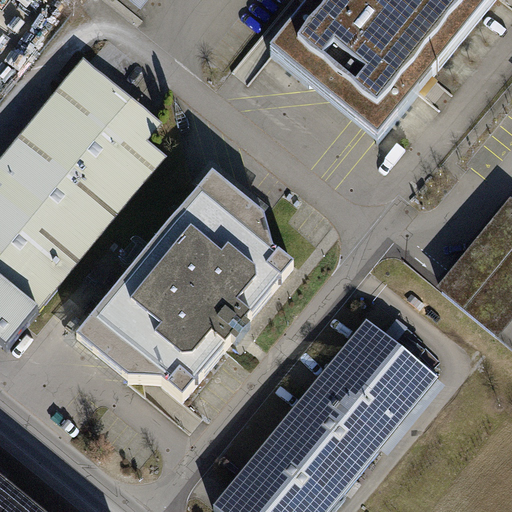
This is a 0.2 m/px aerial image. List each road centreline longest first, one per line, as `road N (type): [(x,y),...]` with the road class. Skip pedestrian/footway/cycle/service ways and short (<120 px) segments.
road 1 (residential): [(380,240),(153,511)]
road 2 (residential): [(0,415),(114,511)]
